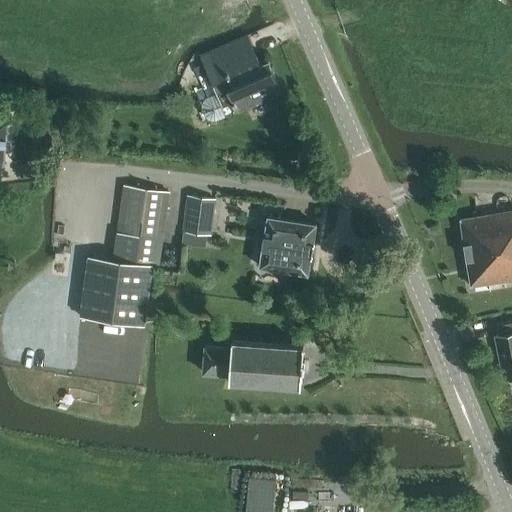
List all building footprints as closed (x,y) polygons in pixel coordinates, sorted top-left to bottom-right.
[(210,118),(215,119),(227,114),(224,106),(234,102),(237,109),(264,98),(262,93),(280,85),(269,60),(261,63),(249,35),(200,55),(216,92),(206,96),(203,100),(202,106),(206,115),(210,118)] [(91,254),(81,312),(143,320),(150,264),(161,265),(170,193),(125,188),(120,253),(107,254),(91,254)] [(183,230),(208,233),(213,198),(187,194),(183,230)] [(473,283),(511,276),(511,210),(462,219),(473,283)] [(261,266),(308,272),(314,224),(267,218),(261,266)] [(55,234),(51,257),(68,260),(72,237),(55,234)] [(511,376),(511,318),(497,322),(499,334),(495,335),(504,379),(511,376)] [(231,380),(300,386),(303,348),(233,343),(232,348),(211,346),(209,370),(232,372),(231,380)]
